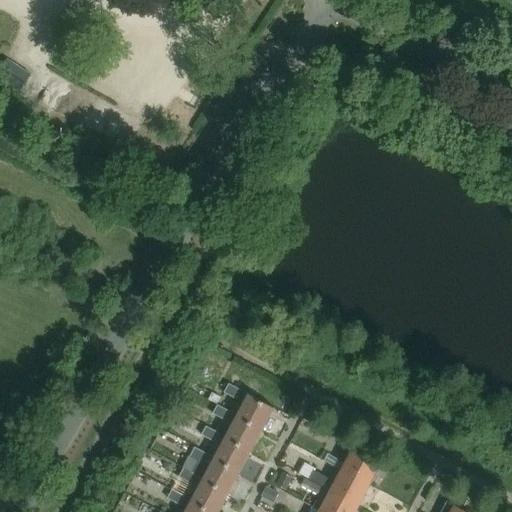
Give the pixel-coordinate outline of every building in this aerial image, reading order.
[(29,73),(5,58),(0,65),(0,91),(11,100),(29,73)] [(242,391),(230,384),(225,393),(237,400),(242,391)] [(213,392),(209,399),(218,404),(222,397),(213,392)] [(249,396),(238,417),(264,431),(275,409),(249,396)] [(231,413),(218,406),(213,415),(225,422),(231,413)] [(238,417),(227,438),(252,452),(264,431),(238,417)] [(207,427),(202,436),(214,442),(219,433),(207,427)] [(227,438),(215,460),(241,473),(252,452),(227,438)] [(208,455),(196,448),(191,457),(204,464),(208,455)] [(370,487),(381,467),(353,452),(345,466),(338,462),(334,468),(335,469),(342,472),(370,487)] [(215,460),(204,481),(229,494),(241,473),(215,460)] [(359,508),(370,487),(342,472),(335,469),(329,480),(314,472),(310,480),(324,488),(323,489),(331,493),(359,508)] [(196,476),(184,470),(179,478),(191,485),(196,476)] [(323,489),(305,480),(302,486),(319,496),(323,489)] [(204,481),(193,502),(211,511),(219,511),(229,494),(204,481)] [(267,487),(262,497),(274,503),(279,494),(267,487)] [(185,497),(173,490),(168,499),(180,506),(185,497)] [(319,511),(356,511),(359,508),(331,493),(324,506),(316,502),(313,508),(313,509),(319,511)] [(211,511),(193,502),(187,511),(211,511)] [(466,511),(456,506),(449,503),(443,511),(466,511)]
